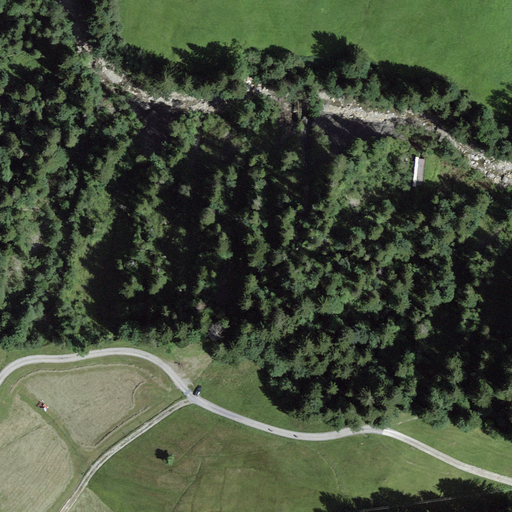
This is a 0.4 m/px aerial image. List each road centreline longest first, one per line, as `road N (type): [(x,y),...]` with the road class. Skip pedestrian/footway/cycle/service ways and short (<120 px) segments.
road 1 (track): [(0,380),(21,362),(132,352),(163,363),(195,399),(255,423),(293,434),(382,430)]
road 2 (track): [(195,399),(118,449),(66,511)]
road 3 (track): [(382,430),(511,483)]
